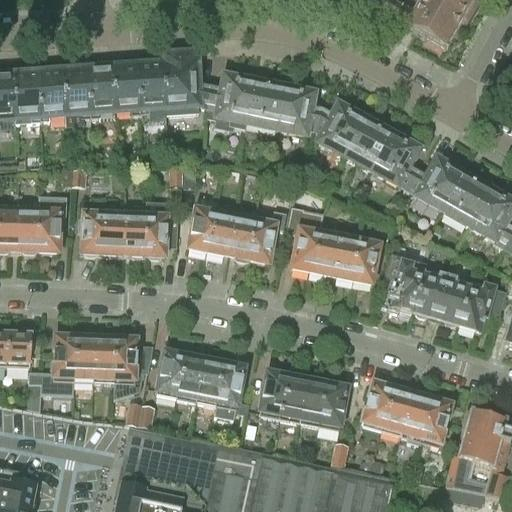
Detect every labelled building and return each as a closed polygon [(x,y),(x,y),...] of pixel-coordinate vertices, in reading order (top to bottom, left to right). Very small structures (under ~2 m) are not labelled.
[(350,0),(392,23),(391,24),(403,30),(402,31),(424,44),(422,48),(438,57),(441,53),(444,55),(460,26),(464,27),(478,4),(474,2),(474,0),(416,0),(413,6),(415,7),(411,15),(383,0),(350,0)] [(163,61),(163,66),(164,66),(166,113),(198,111),(205,113),(206,88),(195,86),(195,69),(190,70),(189,65),(179,65),(179,60),(163,61)] [(145,71),(135,72),(138,121),(148,120),(147,115),(166,113),(164,66),(163,66),(144,68),(145,71)] [(128,69),(110,70),(113,117),(129,116),(129,121),(138,121),(135,72),(128,72),(128,69)] [(95,74),(86,75),(89,124),(98,123),(98,118),(113,117),(110,70),(94,71),(95,74)] [(78,72),(60,74),(63,121),(79,119),(79,125),(89,124),(86,75),(78,76),(78,72)] [(63,121),(60,74),(45,75),(45,78),(35,79),(38,128),(39,134),(47,133),(46,127),(48,127),(48,122),(63,121)] [(28,76),(10,77),(14,124),(29,123),(29,128),(38,128),(35,79),(28,79),(28,76)] [(0,125),(14,124),(10,77),(0,77),(0,125)] [(220,91),(206,88),(205,113),(215,116),(214,122),(244,128),(252,87),(253,88),(254,83),(237,79),(236,83),(233,83),(232,83),(228,83),(227,88),(221,87),(220,91)] [(262,89),(253,88),(252,87),(244,128),(273,134),(282,88),(266,85),(265,89),(262,89)] [(299,91),(282,88),(273,134),(303,140),(304,134),(312,137),(322,112),(310,109),(311,104),(305,103),(306,98),(302,97),(302,96),(299,96),(299,91)] [(342,162),(365,120),(350,112),(348,116),(345,114),(345,115),(341,113),(339,117),(334,114),(332,117),(322,112),(312,137),(320,140),(316,147),(342,162)] [(389,139),(388,139),(380,135),(381,134),(378,132),(380,129),(365,120),(342,162),(368,176),(389,139)] [(408,168),(413,158),(409,156),(411,151),(407,149),(407,148),(404,147),(406,143),(391,134),(388,139),(389,139),(368,176),(405,197),(418,174),(408,168)] [(441,218),(462,181),(462,180),(464,176),(449,167),(447,171),(444,169),(444,170),(434,165),(432,169),(426,179),(418,174),(405,197),(441,218)] [(182,194),(193,194),(194,171),(182,170),(182,194)] [(180,191),(180,171),(168,171),(168,191),(180,191)] [(69,193),(70,176),(59,176),(58,192),(69,193)] [(82,193),(83,177),(71,176),(70,192),(82,193)] [(467,232),(490,191),(475,182),(473,186),(470,184),(470,185),(462,181),(441,218),(467,232)] [(511,220),(511,202),(490,191),(467,232),(466,234),(501,254),(511,234),(511,230),(508,228),(511,220)] [(56,258),(57,231),(58,231),(59,221),(63,221),(64,202),(37,201),(36,213),(35,241),(37,242),(36,257),(39,257),(41,259),(50,259),(52,258),(56,258)] [(144,207),(143,217),(142,244),(145,245),(144,262),(147,262),(150,264),(156,264),(159,263),(163,263),(164,250),(175,250),(178,209),(144,207)] [(16,212),(0,211),(0,257),(4,258),(7,256),(14,256),(16,212)] [(202,257),(204,257),(208,242),(210,242),(215,215),(194,211),(193,220),(192,220),(189,238),(187,254),(189,254),(191,256),(199,258),(202,257)] [(36,213),(16,212),(14,256),(21,257),(23,258),(32,259),(34,257),(36,257),(37,242),(35,241),(36,213)] [(95,260),(98,260),(99,243),(102,242),(103,215),(81,214),(81,225),(79,225),(79,232),(80,232),(79,259),(83,259),(86,261),(92,261),(95,260)] [(123,216),(103,215),(102,242),(99,243),(98,260),(101,260),(104,262),(110,262),(113,261),(121,261),(123,216)] [(234,218),(215,215),(210,242),(208,242),(204,257),(206,258),(209,260),(217,261),(220,260),(226,262),(234,218)] [(143,217),(123,216),(121,261),(129,261),(132,263),(138,263),(141,262),(144,262),(145,245),(142,244),(143,217)] [(255,222),(234,218),(226,262),(233,263),(236,265),(244,267),(247,266),(249,266),(252,251),(250,250),(255,222)] [(275,226),(255,222),(250,250),(252,251),(249,266),(251,267),(253,269),(261,270),(264,269),(266,269),(269,254),(270,254),(273,236),(275,226)] [(305,277),(307,277),(310,262),(312,262),(317,234),(298,231),(296,240),(295,240),(292,258),(289,274),(292,274),(294,276),(302,278),(305,277)] [(338,239),(317,234),(312,262),(310,262),(307,277),(309,278),(311,280),(319,281),(322,280),(330,282),(338,239)] [(511,234),(501,254),(511,260),(511,257),(511,234)] [(357,242),(338,239),(330,282),(336,283),(338,285),(346,287),(349,286),(351,286),(354,271),(352,270),(357,242)] [(377,246),(357,242),(352,270),(354,271),(351,286),(353,286),(355,289),(364,290),(366,289),(369,290),(372,274),(373,274),(376,256),(375,256),(377,246)] [(400,268),(390,301),(392,302),(389,311),(396,314),(398,316),(405,318),(408,317),(410,318),(423,274),(405,269),(405,267),(402,265),(401,268),(400,268)] [(433,324),(446,281),(423,274),(410,318),(414,319),(416,321),(422,323),(425,322),(433,324)] [(456,331),(468,287),(446,281),(433,324),(442,327),(444,329),(450,331),(453,330),(456,331)] [(497,321),(504,297),(468,287),(456,331),(459,332),(461,334),(467,336),(471,335),(478,337),(481,327),(482,328),(485,317),(497,321)] [(29,339),(6,338),(5,372),(28,373),(29,339)] [(61,381),(72,382),(73,358),(70,358),(70,343),(69,343),(66,341),(58,341),(56,342),(53,342),(53,358),(52,358),(51,376),(52,376),(51,387),(61,387),(61,381)] [(73,343),(70,343),(70,358),(73,358),(72,382),(84,382),(84,388),(93,388),(94,344),(88,343),(84,342),(75,341),(73,343)] [(101,344),(94,344),(93,388),(101,389),(101,383),(113,383),(114,360),(116,360),(116,344),(114,344),(112,343),(104,342),(101,344)] [(118,344),(116,344),(116,360),(114,360),(113,383),(123,384),(123,390),(132,390),(133,379),(134,379),(134,361),(134,345),(131,345),(129,343),(121,343),(118,344)] [(159,373),(157,383),(155,391),(156,391),(154,401),(174,405),(179,377),(177,376),(180,361),(178,361),(176,359),(168,357),(165,358),(163,358),(160,373),(159,373)] [(183,362),(180,361),(177,376),(179,377),(174,405),(194,409),(202,365),(195,364),(193,362),(185,360),(183,362)] [(209,367),(202,365),(194,409),(214,413),(219,384),(222,385),(225,370),(222,369),(220,367),(212,366),(209,367)] [(226,370),(225,370),(222,385),(219,384),(214,413),(233,417),(234,415),(235,407),(236,407),(237,405),(238,397),(240,389),(239,389),(242,373),(239,373),(237,371),(229,369),(226,370)] [(257,421),(277,425),(282,397),(280,397),(283,381),(281,381),(279,379),(271,377),(268,378),(265,378),(262,393),(261,393),(258,411),(259,411),(257,421)] [(285,382),(283,381),(280,397),(282,397),(277,425),(296,429),(305,386),(298,384),(296,382),(288,381),(285,382)] [(312,387),(305,386),(296,429),(316,433),(322,405),(324,405),(327,390),(325,390),(323,387),(315,386),(312,387)] [(369,430),(380,433),(387,409),(384,408),(388,393),(386,393),(384,390),(376,388),(373,389),(371,388),(367,403),(366,403),(364,411),(361,421),(362,421),(359,432),(368,434),(369,430)] [(26,414),(38,417),(39,397),(39,390),(27,389),(26,414)] [(329,390),(327,390),(324,405),(322,405),(316,433),(337,437),(339,427),(343,409),(342,409),(345,393),(342,393),(340,391),(332,389),(329,390)] [(390,394),(388,393),(384,408),(387,409),(380,433),(391,436),(390,440),(399,442),(411,400),(404,398),(401,395),(393,393),(390,394)] [(419,444),(426,420),(429,420),(433,406),(429,405),(427,403),(420,400),(417,401),(411,400),(399,442),(406,444),(405,448),(416,451),(418,443),(419,444)] [(235,407),(234,415),(245,418),(247,407),(237,405),(236,407),(235,407)] [(436,405),(433,406),(429,420),(426,420),(419,444),(430,447),(429,451),(437,454),(440,444),(441,443),(445,425),(449,410),(446,409),(444,407),(436,405)] [(124,429),(136,432),(141,411),(128,409),(124,429)] [(153,414),(141,411),(136,432),(149,434),(153,414)] [(446,493),(482,500),(503,504),(509,483),(499,480),(511,437),(507,435),(508,429),(502,428),(503,426),(470,416),(457,462),(450,461),(443,492),(446,493)] [(246,428),(243,442),(252,444),(255,430),(246,428)] [(385,511),(391,484),(164,437),(158,465),(125,458),(113,511),(385,511)] [(452,447),(440,444),(437,454),(450,457),(452,447)] [(333,449),(329,471),(342,473),(346,452),(333,449)] [(368,478),(371,466),(364,464),(359,468),(357,476),(368,478)] [(378,467),(371,466),(368,478),(375,479),(378,467)] [(0,511),(29,511),(36,480),(0,473),(0,511)] [(482,500),(446,493),(444,502),(480,510),(482,500)]
